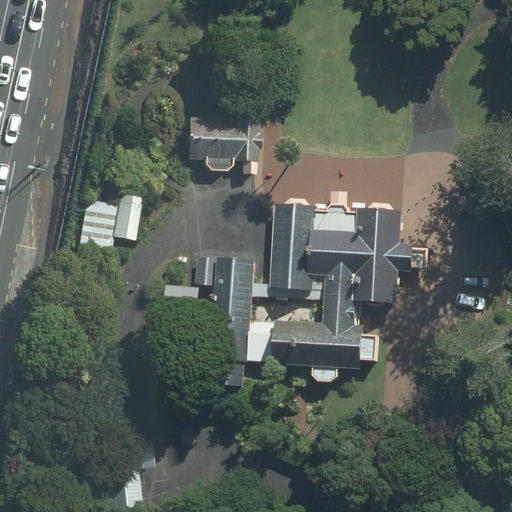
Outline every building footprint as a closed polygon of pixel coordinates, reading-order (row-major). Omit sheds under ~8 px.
[(193,118),(188,118),(186,160),(202,161),(202,165),(209,171),(225,172),(232,166),(232,160),(257,161),(258,120),(233,119),(234,98),(194,96),(193,118)] [(118,206),(87,201),(79,262),(111,266),(115,239),(138,242),(145,196),(120,193),(118,206)] [(316,205),(274,204),(271,289),(322,291),(321,323),(252,321),(255,261),(198,258),(197,286),(214,287),(210,385),(245,387),(246,363),(312,366),(311,375),(318,381),(330,382),(337,377),(338,366),(358,367),(359,361),(378,362),(379,335),(358,334),(360,303),(396,305),(397,273),(428,274),(429,245),(399,244),(400,209),(356,207),(356,213),(347,212),(347,209),(345,205),(331,205),(328,208),(328,212),(316,211),(316,205)] [(201,287),(167,286),(166,315),(199,316),(201,287)] [(138,426),(101,429),(108,511),(145,511),(142,470),(155,469),(153,441),(139,442),(138,426)]
